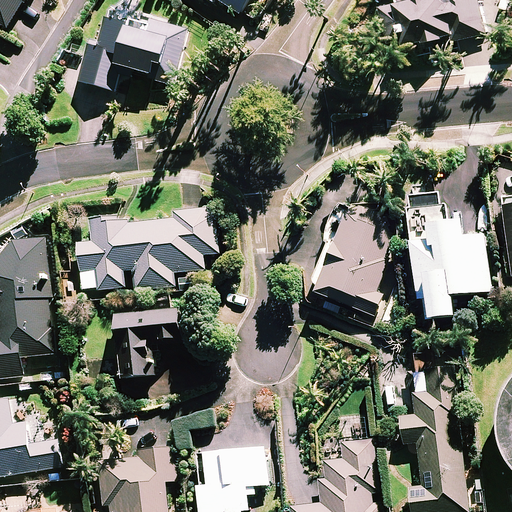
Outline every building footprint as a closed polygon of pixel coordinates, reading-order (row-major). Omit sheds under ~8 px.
[(29,0),(0,0),(0,23),(10,30),(29,0)] [(226,0),(244,11),(251,0),(226,0)] [(398,0),(399,1),(384,4),(390,34),(416,29),(418,43),(460,34),(461,39),(489,34),(482,0),(398,0)] [(190,31),(158,22),(153,38),(109,26),(103,48),(94,46),(84,82),(117,91),(124,67),(176,81),(190,31)] [(448,226),(444,195),(412,198),(422,301),(427,300),(429,321),(459,318),(457,297),(495,293),(489,238),(470,240),(469,224),(448,226)] [(355,203),(353,210),(337,204),(322,243),(331,246),(316,285),(323,287),(320,295),(378,317),(385,297),(377,294),(396,242),(392,217),(355,203)] [(221,255),(215,209),(175,214),(176,220),(131,226),(130,221),(95,225),(97,242),(80,244),(86,292),(128,287),(127,273),(135,272),(138,292),(178,287),(177,274),(207,270),(206,256),(221,255)] [(56,355),(44,239),(15,242),(1,262),(0,261),(0,380),(27,378),(25,359),(56,355)] [(187,339),(183,310),(119,318),(127,380),(156,376),(152,344),(187,339)] [(465,428),(458,368),(409,374),(414,415),(403,416),(407,445),(420,443),(425,488),(412,489),(415,511),(472,511),(462,429),(465,428)] [(511,386),(510,389),(507,397),(504,404),(502,412),(501,420),(501,427),(502,435),(503,443),(506,451),(509,458),(511,463),(511,386)] [(59,439),(55,440),(45,441),(40,412),(27,415),(24,399),(0,403),(0,478),(64,467),(59,439)] [(375,496),(383,495),(376,440),(345,444),(347,460),(317,463),(322,504),(294,508),(294,511),(384,511),(384,503),(376,504),(375,496)] [(181,481),(177,448),(141,452),(141,459),(104,463),(108,506),(114,505),(114,511),(171,511),(169,483),(181,481)] [(273,486),(270,449),(210,454),(213,487),(203,488),(205,511),(249,511),(254,511),(252,488),(273,486)] [(80,511),(80,508),(52,511),(1,511),(1,504),(0,503),(0,511),(80,511)]
